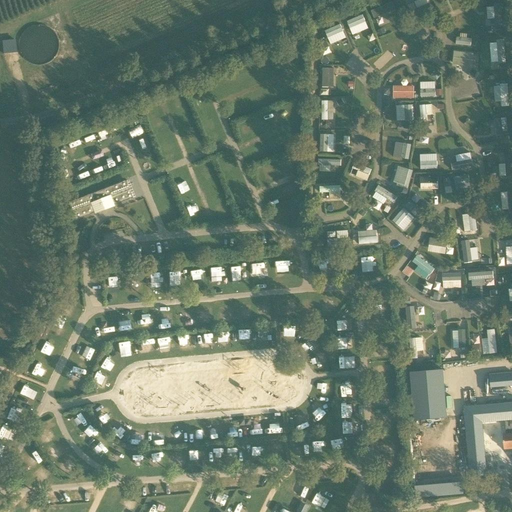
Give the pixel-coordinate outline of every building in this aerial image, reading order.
[(392,2),(371,11),(375,19),(395,10),(392,2)] [(362,15),(347,22),(353,35),(368,29),(362,15)] [(339,24),(325,30),(331,43),(345,37),(339,24)] [(454,45),(471,45),(472,38),(455,37),(454,45)] [(381,52),(390,49),(385,38),(370,44),(377,63),(385,60),(381,52)] [(1,41),(3,54),(16,52),(15,39),(1,41)] [(488,43),(489,63),(504,62),(503,39),(495,39),(495,43),(488,43)] [(452,51),(452,65),(472,66),(472,52),(452,51)] [(320,87),(332,87),(333,68),(321,67),(320,87)] [(418,97),(434,97),(435,82),(419,81),(418,97)] [(493,102),(499,102),(499,107),(508,106),(508,84),(492,85),(493,102)] [(392,98),(413,98),(413,85),(392,85),(392,98)] [(341,98),(336,101),(340,107),(345,104),(341,98)] [(320,100),(320,120),(332,120),(333,100),(320,100)] [(413,120),(413,104),(395,105),(395,121),(413,120)] [(427,116),(432,115),(431,104),(419,105),(420,124),(427,123),(427,116)] [(506,118),(491,118),(492,135),(507,135),(506,118)] [(318,151),(332,152),(333,134),(319,134),(318,151)] [(393,142),(392,157),(409,159),(410,144),(393,142)] [(450,170),(471,168),(470,152),(454,154),(455,163),(450,164),(450,170)] [(419,169),(436,169),(435,154),(419,154),(419,169)] [(504,163),(498,164),(498,176),(511,175),(511,164),(511,154),(503,154),(504,163)] [(318,174),(329,174),(329,165),(342,165),(342,159),(318,158),(318,174)] [(361,171),(357,170),(354,176),(366,181),(371,169),(363,165),(361,171)] [(397,165),(391,182),(407,188),(413,171),(397,165)] [(452,176),(453,184),(469,183),(468,175),(452,176)] [(437,189),(437,177),(418,178),(419,190),(437,189)] [(126,180),(69,202),(75,219),(132,197),(126,180)] [(339,198),(339,185),(319,185),(319,193),(328,193),(328,198),(339,198)] [(386,199),(393,203),(396,195),(377,185),(370,198),(383,204),(386,199)] [(511,191),(500,192),(501,210),(511,209),(511,191)] [(416,203),(420,198),(414,194),(410,199),(416,203)] [(403,209),(409,211),(412,204),(406,201),(403,209)] [(402,207),(391,221),(403,231),(414,218),(402,207)] [(475,214),(462,215),(463,231),(475,231),(475,214)] [(356,231),(357,244),(376,243),(375,230),(356,231)] [(427,239),(426,252),(453,255),(454,242),(427,239)] [(469,240),(461,240),(462,263),(478,262),(477,247),(469,247),(469,240)] [(497,258),(497,266),(511,264),(511,246),(504,247),(504,257),(497,258)] [(424,280),(433,269),(416,254),(410,261),(416,266),(413,270),(424,280)] [(362,268),(373,268),(372,257),(361,257),(362,268)] [(285,260),(272,260),(272,271),(285,270),(285,260)] [(318,261),(318,270),(331,270),(330,261),(318,261)] [(260,263),(249,264),(250,275),(260,274),(260,263)] [(243,277),(242,266),(231,266),(232,277),(243,277)] [(208,269),(209,279),(215,279),(215,273),(220,273),(219,268),(208,269)] [(187,270),(187,285),(202,285),(202,275),(199,275),(199,270),(187,270)] [(168,272),(168,284),(181,283),(180,271),(168,272)] [(493,285),(492,271),(468,273),(469,286),(493,285)] [(441,273),(441,288),(461,288),(460,272),(441,273)] [(117,275),(106,276),(107,289),(118,289),(117,275)] [(138,290),(137,276),(127,276),(127,290),(138,290)] [(70,315),(74,306),(61,301),(58,310),(70,315)] [(304,317),(315,316),(314,303),(304,303),(304,317)] [(293,305),(280,306),(280,316),(293,316),(293,305)] [(404,307),(405,328),(419,327),(419,307),(404,307)] [(208,314),(200,314),(200,324),(208,324),(208,314)] [(193,316),(182,316),(182,326),(194,326),(193,316)] [(170,318),(160,318),(160,328),(170,328),(170,318)] [(346,319),(337,320),(337,330),(347,329),(346,319)] [(101,338),(112,333),(106,321),(96,326),(101,338)] [(140,321),(141,331),(152,331),(152,321),(140,321)] [(62,337),(66,328),(52,323),(48,332),(62,337)] [(268,336),(268,326),(257,327),(257,337),(268,336)] [(239,328),(239,339),(251,338),(251,327),(239,328)] [(451,330),(452,348),(466,347),(465,329),(451,330)] [(481,354),(495,353),(494,329),(485,329),(485,336),(472,336),(472,344),(481,344),(481,354)] [(217,330),(217,341),(229,341),(229,331),(217,330)] [(200,349),(209,348),(209,332),(199,332),(200,349)] [(178,336),(179,346),(189,346),(188,335),(178,336)] [(305,335),(301,343),(311,347),(314,338),(305,335)] [(410,358),(416,358),(416,350),(422,350),(421,337),(409,338),(410,358)] [(168,348),(167,338),(156,340),(157,349),(168,348)] [(337,349),(348,348),(348,338),(337,339),(337,349)] [(79,345),(74,354),(89,362),(94,353),(79,345)] [(348,355),(338,356),(339,366),(350,364),(348,355)] [(31,358),(26,370),(41,376),(46,365),(31,358)] [(70,364),(67,374),(82,379),(85,369),(70,364)] [(414,422),(448,419),(443,370),(410,373),(414,422)] [(488,387),(511,386),(511,372),(488,373),(488,387)] [(24,401),(28,390),(18,386),(14,397),(24,401)] [(339,397),(348,396),(347,388),(338,388),(339,397)] [(25,400),(30,403),(34,394),(29,391),(25,400)] [(511,403),(465,408),(471,476),(486,475),(482,422),(505,420),(507,434),(503,434),(504,446),(504,448),(511,447),(511,403)] [(341,405),(341,415),(350,415),(350,405),(341,405)] [(114,423),(107,431),(114,437),(121,429),(114,423)] [(211,438),(222,437),(221,427),(211,427),(211,438)] [(170,442),(181,443),(181,432),(171,432),(170,442)] [(41,445),(50,441),(46,433),(37,437),(41,445)] [(293,443),(293,452),(306,452),(305,442),(293,443)] [(54,446),(44,452),(50,462),(60,456),(54,446)] [(113,447),(108,452),(119,462),(124,456),(113,447)] [(209,458),(219,458),(219,448),(208,448),(209,458)] [(34,450),(22,459),(31,470),(43,461),(34,450)] [(200,460),(200,450),(188,451),(189,461),(200,460)] [(126,461),(136,463),(137,454),(127,452),(126,461)] [(180,462),(180,453),(168,453),(168,461),(180,462)] [(147,455),(147,465),(159,465),(158,454),(147,455)] [(57,465),(63,475),(71,469),(65,460),(57,465)] [(39,479),(48,474),(43,466),(35,472),(39,479)] [(413,497),(461,495),(461,482),(413,485),(413,497)] [(300,485),(296,494),(305,498),(309,490),(300,485)] [(219,507),(227,498),(220,491),(212,501),(219,507)] [(312,494),(310,502),(318,504),(321,496),(312,494)] [(129,498),(128,509),(138,509),(139,499),(129,498)] [(227,511),(236,511),(240,503),(230,499),(225,511),(227,511)] [(299,502),(293,511),(304,511),(307,506),(299,502)]
